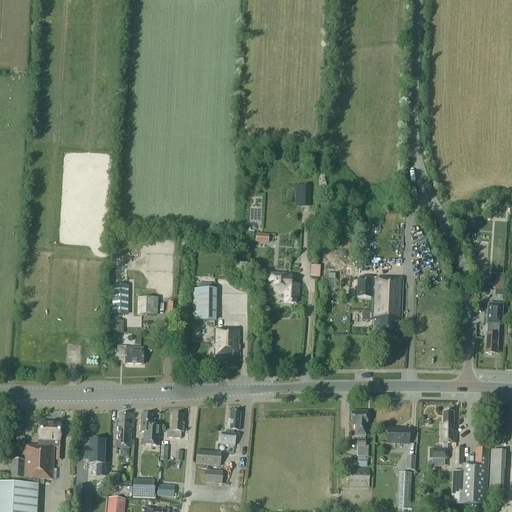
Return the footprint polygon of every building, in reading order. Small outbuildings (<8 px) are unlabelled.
[(300,186),(300,209),(310,210),(310,186),(300,186)] [(501,218),(502,208),(490,207),(489,217),(501,218)] [(255,243),(268,244),(268,235),(256,234),(255,243)] [(269,274),(269,283),(274,283),(273,286),(274,286),(273,292),(285,293),(284,303),(279,302),(279,303),(295,304),(296,297),(298,297),(299,285),(289,285),(289,277),(291,277),(291,276),(269,274)] [(370,299),(371,280),(358,279),(357,298),(370,299)] [(402,280),(373,279),(372,313),(362,313),(362,322),(373,322),(373,328),(375,329),(375,337),(397,338),(398,323),(401,323),(402,280)] [(502,291),(503,279),(493,279),(492,291),(502,291)] [(192,322),(216,322),(216,290),(210,290),(210,285),(199,284),(198,290),(193,290),(192,322)] [(111,315),(126,315),(127,287),(112,286),(111,315)] [(138,298),(137,316),(155,316),(155,299),(138,298)] [(493,354),(497,354),(499,325),(501,325),(503,305),(489,304),(487,324),(491,325),(490,335),(487,334),(487,335),(485,337),(485,339),(486,341),(486,353),(487,354),(489,356),(491,356),(493,354)] [(112,334),(123,334),(124,322),(112,322),(112,334)] [(228,369),(237,369),(237,360),(239,360),(240,331),(214,330),(214,357),(228,357),(228,369)] [(125,365),(142,365),(143,348),(117,347),(117,358),(125,358),(125,365)] [(220,445),(234,446),(235,435),(233,435),(233,431),(239,431),(240,413),(230,412),(229,420),(228,420),(227,430),(228,430),(228,434),(221,434),(220,445)] [(366,426),(367,412),(357,413),(357,414),(351,414),(351,413),(351,426),(355,426),(355,436),(365,436),(365,426),(366,426)] [(456,444),(456,430),(454,430),(454,412),(443,412),(443,424),(441,424),(441,444),(443,444),(443,450),(430,449),(430,459),(447,459),(447,444),(456,444)] [(115,448),(130,449),(131,425),(129,425),(130,415),(119,415),(119,424),(116,424),(115,448)] [(150,443),(150,446),(157,447),(159,427),(151,426),(152,416),(141,415),(140,433),(144,433),(143,443),(150,443)] [(168,439),(180,440),(181,433),(183,433),(183,428),(182,428),(183,416),(172,415),(171,432),(168,432),(168,439)] [(52,481),(54,447),(57,447),(56,460),(61,461),(62,441),(59,441),(59,436),(60,425),(42,424),(42,435),(42,441),(44,441),(43,447),(24,446),(23,461),(11,461),(10,479),(12,479),(11,484),(0,483),(0,511),(36,511),(38,485),(43,485),(43,481),(52,481)] [(387,444),(408,445),(409,430),(387,429),(387,444)] [(89,461),(89,465),(96,465),(96,477),(106,477),(106,464),(103,463),(104,441),(103,441),(103,439),(96,439),(96,441),(90,441),(89,449),(84,449),(84,460),(89,461)] [(368,447),(365,447),(358,447),(358,461),(368,461),(368,447)] [(462,472),(453,471),(451,505),(487,506),(489,450),(476,449),(475,466),(463,465),(462,472)] [(455,465),(463,465),(463,449),(456,449),(455,465)] [(195,465),(220,467),(221,453),(196,451),(195,465)] [(489,493),(504,494),(506,451),(492,451),(489,493)] [(407,470),(415,471),(416,457),(408,456),(407,470)] [(348,488),(368,488),(369,471),(349,470),(348,488)] [(206,484),(222,485),(223,472),(206,471),(206,484)] [(399,473),(397,509),(410,510),(412,474),(399,473)] [(132,499),(153,500),(154,481),(133,480),(132,499)] [(109,497),(131,498),(132,482),(110,481),(109,497)] [(157,497),(174,498),(175,487),(158,486),(157,497)] [(74,488),(73,511),(86,511),(87,489),(74,488)] [(110,500),(108,511),(122,511),(124,501),(110,500)]
